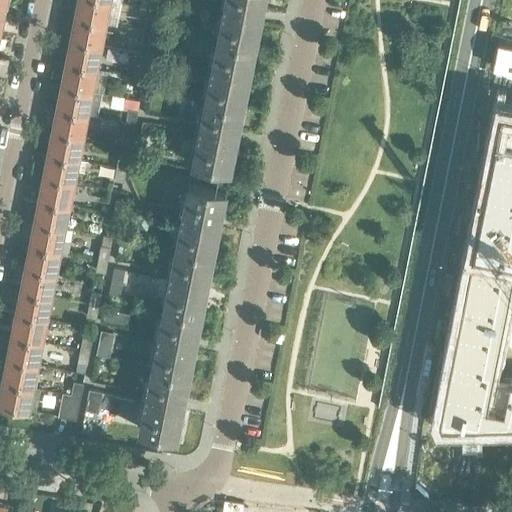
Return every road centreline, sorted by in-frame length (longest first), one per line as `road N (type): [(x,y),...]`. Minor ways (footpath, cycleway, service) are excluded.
road 1 (residential): [(176,489),(210,481),(224,441),(318,0)]
road 2 (secondary): [(395,429),(482,0)]
road 3 (residential): [(0,207),(42,0)]
road 4 (residential): [(176,489),(0,454)]
